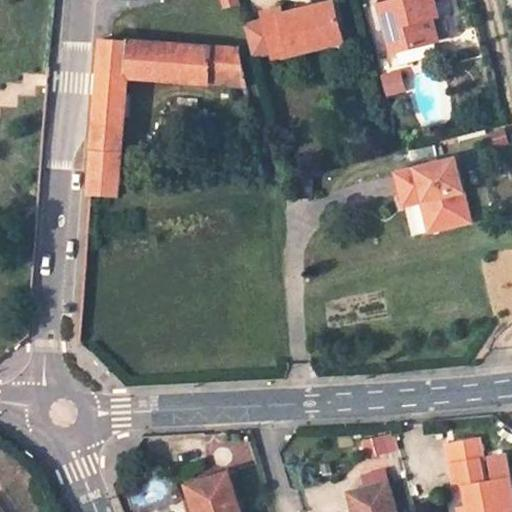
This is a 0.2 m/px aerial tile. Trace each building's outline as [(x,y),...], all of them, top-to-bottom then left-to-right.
[(396,0),(387,3),(399,49),(442,39),(441,36),(456,33),(450,12),(458,10),(454,0),(396,0)] [(278,56),(347,41),(337,2),(287,14),(285,7),(267,11),(268,18),(250,23),(258,54),(276,50),(278,56)] [(217,48),(109,40),(103,39),(95,147),(124,149),(130,77),(214,84),(217,48)] [(243,49),(217,48),(214,84),(249,86),(243,49)] [(401,70),(381,74),(385,95),(405,92),(401,70)] [(124,149),(95,147),(94,170),(92,192),(120,194),(124,149)] [(175,155),(156,154),(155,167),(175,167),(175,155)] [(460,156),(401,170),(409,203),(427,199),(436,196),(443,227),(475,219),(460,156)] [(436,196),(427,199),(434,229),(443,227),(436,196)] [(511,511),(511,502),(509,482),(484,486),(480,463),(484,462),(481,442),(451,447),(457,492),(464,490),(468,511),(511,511)] [(240,511),(229,474),(189,485),(196,511),(240,511)] [(395,511),(389,483),(351,492),(356,511),(395,511)]
